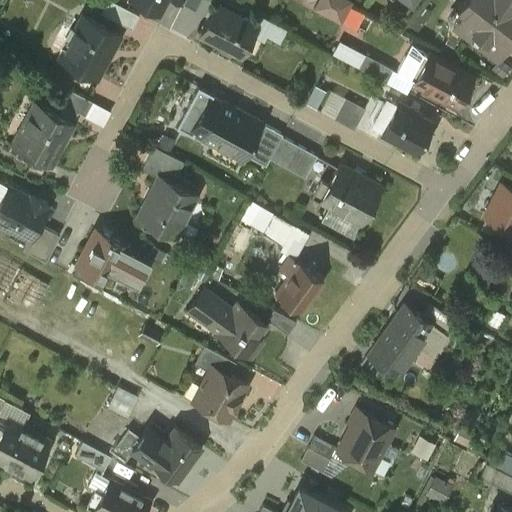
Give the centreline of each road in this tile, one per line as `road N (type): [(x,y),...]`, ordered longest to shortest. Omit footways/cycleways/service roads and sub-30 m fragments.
road 1 (residential): [(439,185),(165,37),(79,184)]
road 2 (residential): [(439,185),(230,472),(184,511)]
road 3 (residential): [(511,82),(439,185)]
